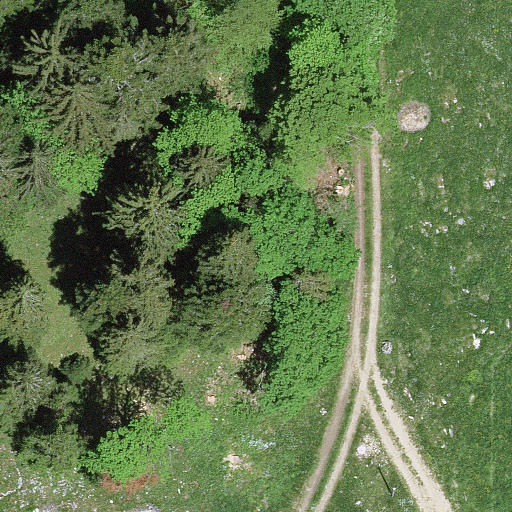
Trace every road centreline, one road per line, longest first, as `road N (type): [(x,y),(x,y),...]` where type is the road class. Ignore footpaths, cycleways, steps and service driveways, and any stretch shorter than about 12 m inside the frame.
road 1 (track): [(306,511),(346,409),(368,287),(366,0)]
road 2 (track): [(433,511),(359,356)]
